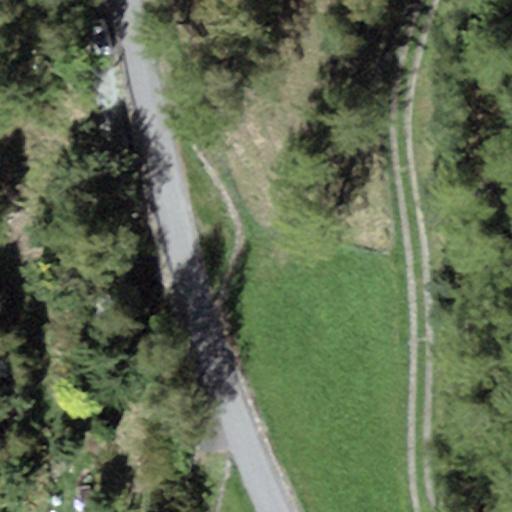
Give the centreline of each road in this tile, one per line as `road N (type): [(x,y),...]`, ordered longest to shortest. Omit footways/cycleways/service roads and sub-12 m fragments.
road 1 (unclassified): [(124,0),(208,334),(277,511)]
road 2 (track): [(432,511),(421,434),(428,361),(401,131),(411,58),(434,0)]
